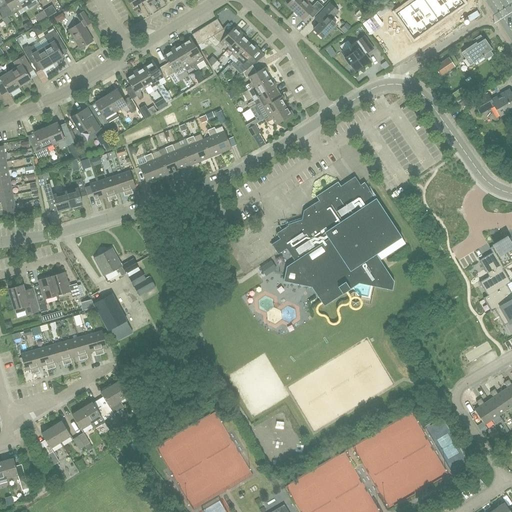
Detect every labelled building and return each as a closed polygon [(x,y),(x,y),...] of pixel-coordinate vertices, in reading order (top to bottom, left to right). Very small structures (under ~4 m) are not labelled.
[(24,12),(16,0),(4,0),(6,3),(1,6),(7,16),(12,14),(11,11),(16,8),(20,14),(24,12)] [(16,0),(24,12),(38,3),(36,0),(16,0)] [(127,0),(136,15),(141,12),(137,5),(141,2),(139,0),(127,0)] [(320,0),(317,0),(311,7),(304,0),(291,0),(287,5),(302,19),(308,14),(312,18),(325,5),(320,0)] [(425,29),(426,30),(431,26),(431,25),(437,20),(422,0),(414,0),(410,3),(410,4),(409,5),(425,29)] [(422,0),(438,21),(443,17),(442,17),(449,12),(440,0),(422,0)] [(440,0),(449,12),(449,13),(455,9),(454,8),(462,3),(460,0),(440,0)] [(56,1),(49,3),(51,10),(58,7),(56,1)] [(319,23),(313,29),(322,38),(336,24),(330,20),(338,12),(329,3),(314,19),(319,23)] [(407,6),(396,13),(414,38),(419,34),(425,29),(409,5),(407,7),(407,6)] [(68,13),(64,6),(55,11),(59,18),(68,13)] [(43,11),(39,13),(43,20),(47,17),(43,11)] [(76,15),(81,23),(69,30),(79,47),(91,39),(83,27),(90,23),(83,12),(76,15)] [(217,33),(223,29),(217,19),(211,23),(217,33)] [(211,23),(204,26),(211,37),(217,33),(211,23)] [(344,33),(350,27),(346,23),(340,29),(344,33)] [(204,26),(198,30),(205,40),(207,39),(211,37),(204,26)] [(217,33),(211,37),(207,39),(215,46),(216,45),(220,49),(224,44),(229,48),(242,33),(239,30),(238,32),(233,28),(227,33),(223,29),(217,33)] [(53,41),(43,47),(52,63),(63,56),(58,49),(63,46),(54,30),(49,33),(53,41)] [(205,40),(198,30),(191,34),(198,45),(205,40)] [(242,33),(229,48),(233,52),(228,57),(232,60),(248,42),(244,38),(246,36),(242,33)] [(472,40),(474,43),(461,52),(470,65),(483,56),(486,59),(493,54),(490,50),(491,49),(484,39),(483,39),(480,35),(472,40)] [(364,36),(342,52),(346,57),(345,58),(349,64),(352,62),(357,69),(355,70),(356,70),(369,61),(363,53),(366,51),(367,53),(373,48),(364,36)] [(204,60),(200,54),(190,37),(186,39),(187,41),(182,45),(195,66),(204,60)] [(334,41),(328,43),(332,51),(338,49),(334,41)] [(253,47),(248,42),(232,60),(235,63),(238,60),(242,64),(241,65),(246,70),(252,65),(257,61),(250,56),(258,48),(255,45),(253,47)] [(52,63),(43,47),(37,51),(33,45),(29,48),(27,45),(22,49),(30,62),(35,59),(41,69),(52,63)] [(175,46),(172,48),(182,65),(186,71),(195,66),(182,45),(177,48),(175,46)] [(172,48),(168,50),(169,52),(163,56),(168,62),(163,65),(169,76),(172,81),(187,73),(186,71),(182,65),(172,48)] [(24,69),(30,66),(24,55),(12,61),(16,68),(10,71),(19,86),(31,80),(24,69)] [(217,60),(212,56),(207,60),(211,66),(217,60)] [(438,77),(440,75),(454,66),(448,58),(432,69),(438,77)] [(150,64),(144,67),(157,88),(166,103),(170,100),(171,99),(170,97),(170,95),(169,94),(168,92),(166,91),(163,85),(161,86),(157,80),(163,77),(164,79),(169,76),(163,65),(158,68),(152,60),(148,62),(150,64)] [(384,69),(389,66),(385,61),(380,65),(384,69)] [(252,65),(246,70),(243,72),(246,78),(248,77),(251,82),(245,86),(247,90),(268,77),(265,72),(267,71),(265,67),(256,72),(252,65)] [(138,69),(134,71),(144,88),(149,85),(153,91),(157,88),(144,67),(139,71),(138,69)] [(19,86),(10,71),(4,75),(1,70),(0,69),(0,84),(2,83),(8,93),(19,86)] [(144,88),(134,71),(130,73),(131,75),(126,79),(130,85),(125,89),(131,99),(136,95),(139,100),(143,97),(139,91),(144,88)] [(198,74),(190,79),(194,85),(202,81),(198,74)] [(268,77),(247,90),(253,101),(255,104),(270,96),(267,91),(276,86),(273,81),(271,83),(268,77)] [(117,89),(106,96),(115,111),(121,107),(125,113),(129,110),(131,113),(136,110),(128,97),(123,100),(117,89)] [(487,92),(472,101),(480,115),(494,106),(500,116),(511,108),(511,93),(511,94),(509,89),(491,100),(487,92)] [(226,93),(230,99),(237,96),(235,92),(230,91),(226,93)] [(115,111),(106,96),(95,102),(102,113),(97,116),(105,129),(111,126),(109,123),(119,116),(115,111)] [(270,96),(255,104),(264,119),(285,106),(282,101),(284,100),(282,96),(273,101),(270,96)] [(163,98),(154,103),(159,110),(167,105),(163,98)] [(145,105),(139,109),(145,119),(156,112),(153,106),(147,109),(145,105)] [(285,106),(264,119),(266,123),(272,119),(275,125),(293,114),(290,110),(288,112),(285,106)] [(100,128),(94,117),(88,121),(82,110),(70,117),(80,133),(86,129),(90,135),(100,128)] [(215,113),(219,124),(226,121),(221,110),(215,113)] [(45,128),(52,144),(59,141),(62,148),(67,146),(74,161),(81,158),(69,131),(62,135),(57,123),(45,128)] [(254,125),(247,129),(259,148),(266,144),(254,125)] [(52,144),(45,128),(34,133),(39,145),(32,148),(37,159),(49,153),(46,147),(52,144)] [(214,128),(210,129),(220,153),(231,148),(224,130),(216,133),(214,128)] [(207,130),(210,136),(202,139),(210,157),(220,153),(210,129),(207,130)] [(101,137),(108,150),(114,147),(106,133),(101,137)] [(210,157),(202,139),(196,142),(193,136),(189,137),(199,162),(210,157)] [(199,162),(189,137),(186,139),(188,145),(181,148),(188,166),(199,162)] [(128,149),(130,154),(134,153),(135,149),(134,145),(127,147),(128,149)] [(172,145),(168,146),(178,170),(188,166),(181,148),(174,151),(172,145)] [(167,154),(160,157),(167,175),(178,170),(168,146),(165,148),(167,154)] [(151,153),(147,155),(157,179),(167,175),(160,157),(154,159),(151,153)] [(107,154),(91,159),(93,165),(109,160),(107,154)] [(144,157),(146,162),(139,165),(146,183),(157,179),(147,155),(144,157)] [(80,161),(82,169),(91,166),(88,158),(80,161)] [(60,164),(57,159),(51,162),(53,167),(60,164)] [(70,163),(72,172),(79,170),(76,161),(70,163)] [(0,180),(9,178),(8,170),(0,171),(0,180)] [(121,173),(128,195),(133,193),(131,188),(135,187),(130,170),(121,173)] [(128,195),(121,173),(113,176),(118,193),(123,191),(124,196),(128,195)] [(118,193),(113,176),(105,178),(112,200),(117,199),(115,194),(118,193)] [(407,225),(382,187),(378,190),(379,191),(373,195),(364,182),(360,185),(354,176),(340,186),(337,181),(316,196),(318,200),(303,210),(301,219),(287,224),(288,225),(276,233),(279,239),(271,244),(278,254),(286,249),(294,261),(286,266),(283,281),(311,287),(324,306),(358,283),(392,290),(394,281),(379,260),(405,243),(401,237),(397,231),(407,225)] [(9,178),(0,180),(0,188),(11,187),(9,178)] [(65,191),(70,208),(82,205),(79,193),(86,191),(84,186),(82,178),(75,180),(77,187),(65,191)] [(105,178),(97,181),(103,198),(107,196),(108,201),(112,200),(105,178)] [(89,184),(84,186),(86,191),(87,195),(92,193),(95,200),(97,205),(101,204),(99,199),(103,198),(97,181),(89,184)] [(70,208),(65,191),(52,195),(49,184),(42,185),(46,199),(53,197),(57,211),(70,208)] [(0,197),(12,195),(11,187),(0,188),(0,197)] [(12,195),(0,197),(0,205),(14,203),(12,195)] [(14,203),(0,205),(0,214),(16,212),(14,203)] [(489,248),(492,252),(502,269),(502,268),(503,269),(511,263),(511,247),(506,238),(489,248)] [(112,248),(93,258),(103,276),(117,268),(113,260),(117,257),(112,248)] [(492,252),(485,256),(495,273),(502,269),(492,252)] [(485,256),(479,260),(488,276),(479,282),(487,295),(497,290),(506,284),(510,282),(503,269),(502,268),(502,269),(495,273),(485,256)] [(121,276),(126,273),(137,267),(133,259),(122,265),(122,266),(117,268),(121,276)] [(265,275),(273,270),(268,262),(260,267),(265,275)] [(138,295),(155,286),(150,276),(146,278),(141,269),(128,276),(133,286),(138,295)] [(51,276),(57,295),(70,291),(72,297),(83,294),(81,288),(80,289),(79,285),(77,286),(76,283),(68,286),(64,272),(51,276)] [(57,295),(51,276),(37,280),(42,294),(36,296),(41,312),(46,310),(43,299),(57,295)] [(485,296),(483,298),(487,304),(491,311),(493,310),(494,309),(503,304),(511,299),(511,298),(511,293),(510,291),(506,284),(497,290),(487,295),(485,296)] [(14,309),(15,314),(25,311),(26,316),(39,312),(32,288),(24,291),(22,285),(8,289),(14,309)] [(111,294),(94,304),(115,346),(134,336),(111,294)] [(503,304),(494,309),(504,325),(505,325),(510,333),(511,331),(511,298),(511,299),(503,304)] [(104,353),(102,348),(106,347),(102,330),(93,333),(99,354),(104,353)] [(93,333),(85,335),(90,352),(94,351),(95,356),(99,354),(93,333)] [(85,335),(77,337),(83,359),(88,358),(86,353),(90,352),(85,335)] [(83,359),(77,337),(69,340),(74,357),(78,355),(79,360),(83,359)] [(74,357),(69,340),(61,342),(67,364),(71,362),(70,358),(74,357)] [(61,342),(53,344),(57,361),(62,360),(63,365),(67,364),(61,342)] [(53,344),(45,347),(51,368),(55,367),(54,362),(57,361),(53,344)] [(171,354),(169,351),(165,345),(156,350),(161,359),(171,354)] [(51,368),(45,347),(36,349),(41,366),(46,365),(47,369),(51,368)] [(41,366),(36,349),(29,351),(35,373),(39,372),(38,367),(41,366)] [(35,373),(29,351),(20,354),(25,370),(29,369),(31,374),(35,373)] [(115,383),(110,386),(119,401),(124,397),(130,394),(134,401),(138,409),(143,405),(147,403),(141,393),(138,387),(134,381),(130,384),(132,389),(128,392),(125,387),(120,379),(115,383)] [(503,382),(507,387),(502,391),(511,406),(511,405),(511,390),(505,381),(503,382)] [(114,414),(124,408),(119,401),(110,386),(100,392),(103,396),(109,407),(111,411),(114,414)] [(494,389),(491,390),(505,410),(511,406),(502,391),(498,394),(494,389)] [(493,397),(488,400),(498,415),(505,410),(491,390),(490,392),(493,397)] [(498,415),(488,400),(484,403),(480,398),(478,400),(491,420),(498,415)] [(476,401),(479,406),(474,410),(482,422),(484,425),(491,420),(478,400),(476,401)] [(97,410),(93,403),(92,402),(82,408),(91,423),(95,428),(104,422),(110,430),(115,427),(113,424),(106,414),(102,406),(97,410)] [(139,408),(143,415),(150,411),(146,404),(139,408)] [(91,423),(82,408),(71,414),(81,429),(91,423)] [(118,421),(114,414),(111,411),(106,414),(113,424),(118,421)] [(51,427),(60,442),(70,435),(61,421),(51,427)] [(482,422),(477,426),(481,433),(487,429),(484,425),(482,422)] [(41,433),(50,448),(60,442),(51,427),(41,433)] [(84,433),(78,436),(84,446),(87,451),(93,448),(84,433)] [(441,458),(445,455),(430,435),(430,433),(414,433),(415,434),(415,445),(410,449),(403,449),(403,474),(406,479),(430,478),(431,480),(435,477),(435,472),(441,472),(441,480),(443,482),(449,478),(448,468),(451,472),(455,469),(453,466),(441,466),(441,458)] [(84,446),(78,436),(73,439),(79,450),(84,446)] [(140,436),(133,441),(136,446),(143,441),(140,436)] [(56,456),(53,451),(50,453),(47,455),(50,460),(53,465),(56,463),(59,461),(56,456)] [(1,461),(6,478),(18,475),(13,458),(1,461)] [(86,467),(81,458),(75,462),(79,470),(86,467)] [(25,477),(18,479),(22,490),(28,489),(25,477)] [(495,508),(497,511),(511,511),(511,506),(508,509),(504,502),(495,508)] [(372,511),(367,503),(353,511),(372,511)]
